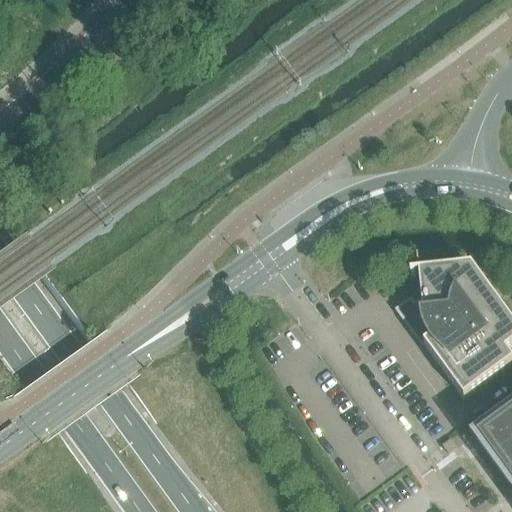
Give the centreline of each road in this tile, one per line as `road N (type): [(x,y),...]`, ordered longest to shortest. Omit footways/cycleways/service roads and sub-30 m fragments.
road 1 (secondary): [(0,448),(335,212),(385,190),(470,185)]
road 2 (trunk): [(195,511),(0,247)]
road 3 (trunk): [(0,320),(139,511)]
road 4 (residential): [(470,185),(479,128),(511,76)]
